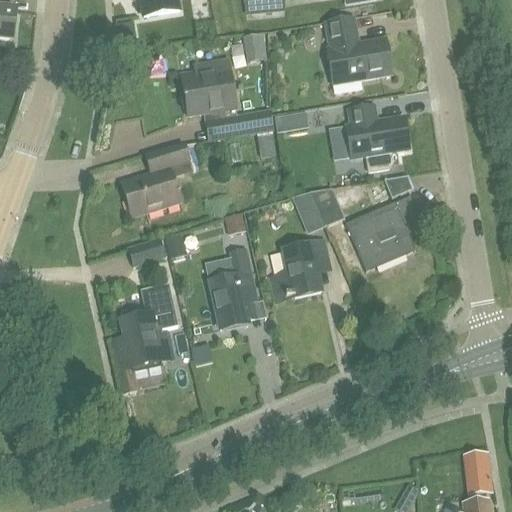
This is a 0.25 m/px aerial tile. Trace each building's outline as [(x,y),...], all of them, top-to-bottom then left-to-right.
[(140,0),(144,19),(179,13),(177,0),(140,0)] [(245,0),(247,14),(267,12),(266,0),(245,0)] [(266,0),(267,12),(284,11),(282,0),(266,0)] [(0,10),(0,40),(13,42),(16,13),(0,10)] [(358,46),(353,20),(326,24),(330,51),(327,51),(332,83),(358,78),(359,83),(391,78),(385,41),(358,46)] [(267,61),(262,35),(243,39),(248,64),(267,61)] [(188,118),(236,110),(230,75),(182,83),(188,118)] [(377,125),(374,109),(349,113),(351,129),(346,129),(351,161),(366,158),(368,175),(389,172),(392,167),(391,154),(409,152),(404,120),(377,125)] [(237,140),(256,136),(272,134),(273,133),(270,113),(234,119),(234,122),(237,140)] [(274,121),(277,136),(308,131),(305,115),(274,121)] [(272,134),(256,136),(260,161),(276,158),(272,134)] [(132,221),(180,206),(172,181),(192,175),(189,166),(190,165),(184,148),(165,151),(145,158),(150,177),(121,186),(132,221)] [(391,201),(413,192),(408,179),(384,183),(391,201)] [(329,238),(346,231),(342,222),(344,221),(332,191),(310,195),(310,196),(320,219),(329,238)] [(371,192),(346,202),(351,213),(376,203),(371,192)] [(320,219),(310,196),(292,201),(293,202),(296,201),(309,234),(323,228),(325,231),(325,230),(320,219)] [(366,275),(415,254),(403,225),(419,218),(411,198),(345,226),(366,275)] [(224,221),(227,239),(245,235),(241,217),(224,221)] [(165,243),(170,263),(184,259),(179,239),(165,243)] [(133,269),(164,261),(159,243),(128,251),(133,269)] [(288,277),(272,280),(276,303),(277,303),(293,300),(321,294),(317,275),(329,273),(323,245),(283,253),(288,277)] [(220,332),(247,326),(242,307),(255,304),(244,253),(232,256),(237,279),(209,285),(220,332)] [(119,373),(132,370),(133,375),(159,369),(158,365),(172,362),(167,337),(162,338),(161,334),(177,330),(168,288),(142,294),(146,312),(120,318),(125,341),(113,344),(119,373)] [(466,457),(471,497),(493,494),(488,455),(466,457)] [(398,509),(403,511),(409,511),(415,502),(405,497),(398,509)]
